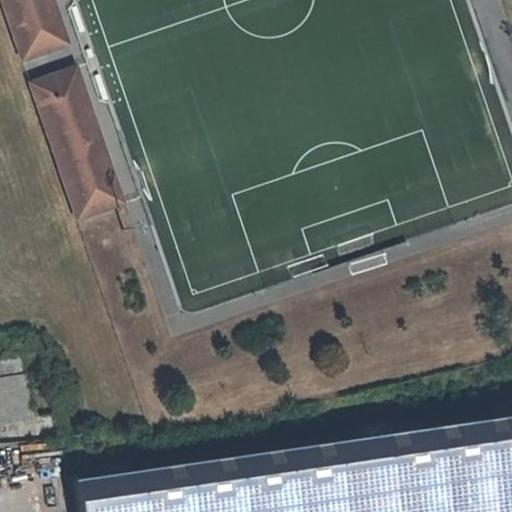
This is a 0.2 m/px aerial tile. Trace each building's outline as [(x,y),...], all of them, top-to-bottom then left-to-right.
[(50,0),(0,0),(0,16),(16,65),(67,48),(50,0)] [(74,64),(23,82),(73,225),(124,207),(74,64)] [(0,359),(0,372),(23,372),(22,359),(0,359)] [(0,379),(0,421),(29,418),(23,376),(0,379)] [(511,511),(511,443),(65,509),(65,511),(511,511)]
